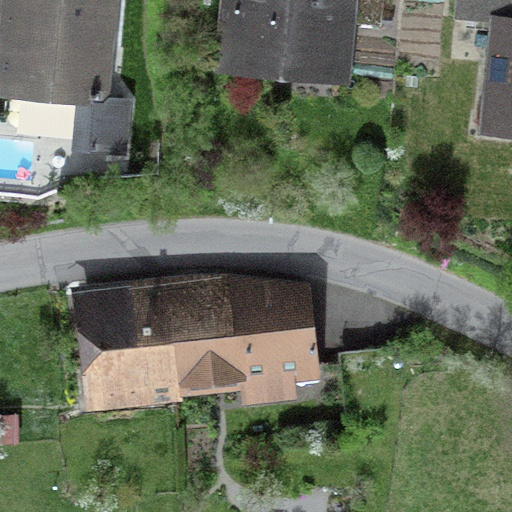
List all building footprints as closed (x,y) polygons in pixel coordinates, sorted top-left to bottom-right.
[(105,0),(0,0),(0,82),(97,92),(105,0)] [(216,0),(211,56),(339,70),(345,0),(216,0)] [(511,9),(483,7),(470,120),(511,124),(511,9)] [(72,133),(76,97),(15,90),(11,126),(72,133)] [(132,151),(134,94),(79,91),(76,148),(132,151)] [(72,307),(82,410),(310,388),(300,285),(256,289),(128,301),(72,307)]
